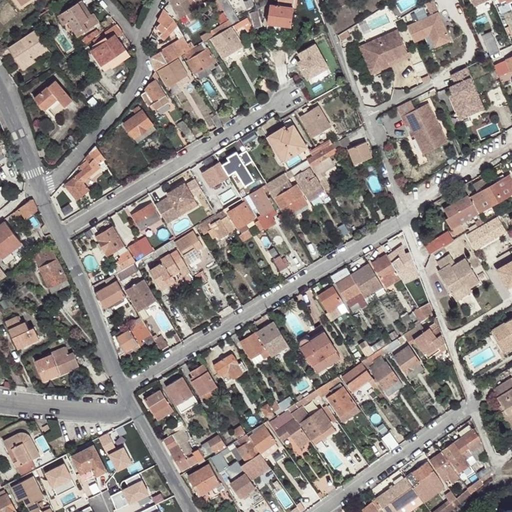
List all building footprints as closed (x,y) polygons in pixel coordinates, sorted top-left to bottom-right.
[(87,8),(82,0),(78,2),(83,11),(87,8)] [(168,0),(178,15),(185,10),(192,6),(188,0),(168,0)] [(223,9),(217,0),(215,0),(211,3),(217,13),(223,9)] [(228,0),(217,0),(223,9),(232,25),(240,20),(228,0)] [(278,0),(277,5),(270,4),(267,23),(291,26),(294,6),(294,0),(278,0)] [(489,0),(475,6),(477,11),(492,4),(489,0)] [(78,2),(63,13),(69,22),(78,36),(99,22),(93,13),(91,15),(87,8),(83,11),(78,2)] [(192,6),(185,10),(187,14),(195,10),(192,6)] [(169,14),(163,9),(157,20),(160,23),(156,27),(162,33),(159,36),(164,40),(174,30),(178,25),(174,19),(169,15),(169,14)] [(258,10),(250,12),(254,27),(262,24),(258,10)] [(437,12),(407,26),(413,41),(429,34),(432,33),(437,45),(449,40),(437,12)] [(69,22),(63,13),(60,15),(65,24),(69,22)] [(247,32),(252,31),(251,24),(248,18),(234,25),(236,29),(243,25),(247,32)] [(212,29),(215,34),(226,27),(223,22),(212,29)] [(112,66),(113,67),(130,55),(117,37),(123,32),(117,24),(94,40),(97,46),(112,66)] [(178,25),(174,30),(179,38),(183,35),(178,25)] [(243,46),(231,26),(211,38),(223,58),(243,46)] [(93,39),(100,34),(98,29),(77,42),(80,47),(93,39)] [(8,48),(20,66),(34,58),(32,55),(36,52),(38,55),(48,48),(36,30),(8,48)] [(397,30),(366,44),(376,67),(408,53),(397,30)] [(483,30),(479,31),(490,55),(500,51),(491,32),(485,34),(483,30)] [(432,33),(429,34),(434,47),(437,45),(432,33)] [(194,46),(188,34),(184,36),(190,47),(194,46)] [(162,49),(163,51),(151,57),(155,70),(181,54),(191,49),(190,47),(184,36),(183,35),(179,38),(162,49)] [(185,53),(188,58),(187,59),(195,73),(215,61),(203,42),(185,53)] [(366,44),(359,47),(371,74),(409,58),(408,53),(376,67),(366,44)] [(106,71),(112,66),(97,46),(91,50),(106,71)] [(511,56),(494,65),(499,76),(511,70),(511,52),(511,53),(511,56)] [(20,66),(22,70),(36,61),(34,58),(20,66)] [(188,75),(178,58),(158,70),(168,87),(176,82),(188,75)] [(85,75),(71,59),(64,65),(78,81),(85,75)] [(465,68),(451,75),(456,85),(450,87),(451,92),(448,93),(457,114),(449,117),(455,130),(482,118),(478,111),(483,109),(465,68)] [(191,80),(188,75),(176,82),(179,88),(191,80)] [(270,90),(263,79),(256,83),(263,94),(270,90)] [(55,80),(34,99),(44,110),(49,106),(58,98),(61,102),(65,106),(72,100),(55,80)] [(145,91),(142,93),(141,95),(148,106),(152,103),(156,109),(170,101),(156,80),(149,84),(150,87),(144,90),(145,91)] [(200,86),(197,81),(191,84),(195,89),(200,86)] [(61,102),(58,98),(49,106),(52,110),(61,102)] [(428,104),(401,117),(406,127),(409,126),(412,132),(414,136),(423,155),(447,143),(428,104)] [(331,126),(319,105),(300,116),(312,137),(331,126)] [(221,108),(215,111),(217,114),(223,125),(231,120),(225,110),(222,111),(221,108)] [(153,124),(142,110),(124,123),(134,138),(153,124)] [(223,125),(217,114),(211,117),(217,128),(223,125)] [(192,131),(185,119),(178,123),(185,135),(192,131)] [(480,138),(500,129),(497,121),(477,129),(480,138)] [(153,124),(134,138),(138,143),(157,129),(153,124)] [(284,130),(282,127),(269,135),(285,161),(308,147),(293,124),(287,128),(284,130)] [(347,136),(333,144),(338,151),(339,153),(345,150),(343,148),(350,144),(349,142),(350,141),(349,139),(347,136)] [(333,143),(330,138),(316,147),(319,151),(333,143)] [(372,157),(366,142),(348,149),(355,164),(372,157)] [(319,152),(307,159),(310,165),(312,167),(319,178),(323,176),(317,166),(315,167),(314,165),(320,162),(324,167),(333,162),(329,156),(338,151),(333,144),(319,152)] [(80,167),(82,170),(65,185),(77,200),(90,190),(83,182),(101,167),(98,164),(105,159),(96,146),(85,158),(88,161),(80,167)] [(264,179),(245,147),(229,156),(238,171),(247,166),(249,170),(251,169),(259,182),(264,179)] [(319,151),(316,147),(309,151),(312,155),(319,151)] [(307,159),(290,169),(294,175),(310,165),(307,159)] [(229,177),(220,162),(204,171),(208,178),(206,179),(211,188),(229,177)] [(321,185),(309,167),(294,176),(305,195),(321,185)] [(267,183),(266,184),(269,190),(270,191),(289,180),(288,178),(294,175),(290,169),(267,183)] [(473,184),(478,192),(496,182),(491,173),(473,184)] [(470,197),(479,213),(511,193),(511,178),(510,174),(496,182),(478,192),(470,197)] [(323,176),(319,178),(321,183),(327,180),(324,175),(323,176)] [(333,190),(327,180),(321,183),(327,193),(333,190)] [(169,196),(155,204),(167,223),(185,212),(182,207),(194,199),(185,183),(168,193),(169,196)] [(303,194),(296,183),(274,197),(281,208),(288,203),(294,212),(307,204),(302,195),(303,194)] [(266,184),(249,194),(256,205),(259,211),(262,216),(274,209),(272,205),(268,198),(264,192),(269,190),(266,184)] [(321,185),(305,195),(308,200),(324,191),(321,185)] [(451,221),(449,223),(455,235),(465,229),(463,226),(467,223),(465,221),(479,213),(470,197),(468,194),(444,208),(449,217),(451,221)] [(22,213),(26,218),(38,209),(33,199),(31,199),(12,214),(15,218),(22,213)] [(194,199),(182,207),(185,212),(198,205),(194,199)] [(228,206),(225,201),(214,208),(217,213),(228,206)] [(244,202),(231,211),(228,212),(238,228),(254,218),(244,202)] [(161,218),(151,203),(132,215),(141,230),(161,218)] [(281,208),(280,208),(283,213),(285,217),(294,212),(288,203),(281,208)] [(274,209),(262,216),(265,220),(277,214),(274,209)] [(199,225),(204,234),(209,231),(212,238),(218,234),(220,239),(229,234),(228,233),(235,229),(226,213),(225,211),(199,225)] [(498,216),(483,225),(485,229),(470,238),(477,249),(493,238),(491,236),(504,227),(498,216)] [(482,217),(475,221),(477,226),(484,222),(482,217)] [(264,228),(259,220),(255,222),(259,230),(264,228)] [(22,243),(5,221),(0,224),(0,255),(2,258),(22,243)] [(117,261),(122,269),(133,263),(135,262),(136,261),(127,247),(126,249),(124,245),(112,226),(96,236),(107,255),(117,250),(121,258),(117,261)] [(177,245),(188,264),(201,256),(197,250),(203,246),(193,230),(175,242),(177,245)] [(448,230),(438,237),(443,246),(444,246),(454,240),(448,230)] [(438,237),(424,245),(430,254),(443,246),(438,237)] [(148,254),(151,259),(177,245),(175,242),(173,239),(148,254)] [(144,251),(139,241),(129,246),(135,256),(144,251)] [(403,245),(387,255),(401,278),(414,272),(415,275),(416,277),(419,276),(417,271),(410,252),(406,253),(403,245)] [(67,278),(52,246),(38,253),(32,258),(34,262),(37,261),(49,287),(67,278)] [(161,258),(163,261),(150,269),(162,289),(176,281),(176,280),(190,272),(177,249),(170,253),(170,252),(161,258)] [(387,254),(371,263),(386,287),(401,278),(387,255),(387,254)] [(440,268),(437,270),(452,293),(468,283),(470,287),(480,281),(465,258),(452,266),(451,264),(455,262),(450,254),(437,262),(440,268)] [(287,267),(280,255),(273,259),(281,271),(287,267)] [(511,260),(497,269),(507,288),(511,285),(511,260)] [(112,264),(117,272),(122,269),(117,261),(112,264)] [(116,273),(120,280),(138,270),(133,263),(122,269),(117,272),(116,273)] [(369,263),(351,274),(368,303),(386,292),(369,263)] [(208,279),(203,270),(195,275),(200,284),(208,279)] [(414,272),(401,278),(403,281),(415,275),(414,272)] [(108,285),(96,291),(105,308),(113,303),(115,308),(128,300),(126,296),(114,274),(104,279),(106,282),(108,285)] [(350,274),(335,283),(349,307),(358,301),(362,307),(368,303),(351,274),(350,274)] [(49,287),(52,293),(70,285),(67,278),(49,287)] [(102,281),(94,285),(95,287),(106,282),(104,279),(102,281)] [(141,280),(154,301),(156,300),(144,279),(141,280)] [(154,301),(141,280),(126,289),(138,310),(154,301)] [(468,283),(452,293),(456,301),(473,291),(470,287),(468,283)] [(333,285),(317,295),(325,308),(338,300),(339,304),(343,302),(333,285)] [(325,308),(328,313),(340,305),(339,304),(338,300),(325,308)] [(358,301),(349,307),(353,313),(362,307),(358,301)] [(430,302),(419,307),(424,316),(426,319),(434,314),(430,302)] [(419,307),(413,311),(418,320),(424,316),(419,307)] [(21,323),(18,315),(5,321),(18,348),(39,338),(34,327),(29,329),(26,321),(21,323)] [(144,321),(141,317),(130,323),(131,325),(133,328),(144,321)] [(511,318),(493,329),(505,350),(511,345),(511,318)] [(129,328),(112,338),(122,363),(142,351),(141,348),(144,346),(140,340),(151,334),(144,321),(133,328),(131,325),(133,328),(130,330),(129,328)] [(274,321),(257,332),(271,356),(289,345),(274,321)] [(421,323),(417,325),(421,332),(425,330),(421,323)] [(413,338),(426,355),(445,342),(439,326),(435,328),(432,325),(421,332),(417,325),(409,330),(403,334),(407,339),(409,341),(413,338)] [(299,344),(300,345),(316,372),(341,356),(324,330),(310,339),(309,338),(308,337),(307,337),(305,337),(304,337),(302,338),(301,339),(300,340),(299,342),(299,344)] [(256,332),(241,341),(251,357),(261,351),(264,357),(269,354),(256,332)] [(401,344),(407,339),(403,334),(397,338),(401,344)] [(161,335),(154,339),(161,350),(169,345),(166,340),(165,341),(161,335)] [(384,337),(370,346),(373,352),(374,352),(382,347),(391,341),(388,337),(385,338),(384,337)] [(382,347),(386,353),(386,354),(401,344),(397,338),(391,341),(382,347)] [(366,339),(360,343),(367,356),(373,352),(370,346),(366,339)] [(447,348),(445,342),(426,355),(428,358),(433,355),(435,357),(447,348)] [(408,346),(394,356),(407,373),(420,363),(408,346)] [(35,361),(43,380),(60,373),(59,370),(70,366),(71,368),(79,365),(74,352),(68,354),(65,347),(51,352),(51,354),(35,361)] [(374,352),(361,360),(362,362),(366,367),(374,362),(373,359),(386,353),(382,347),(374,352)] [(251,357),(254,363),(264,357),(261,351),(251,357)] [(358,351),(352,355),(355,360),(361,356),(358,351)] [(231,354),(215,364),(221,374),(228,369),(233,377),(246,369),(241,362),(237,364),(231,354)] [(372,376),(362,362),(342,377),(352,391),(367,380),(372,376)] [(386,362),(372,372),(384,389),(398,379),(386,362)] [(420,363),(407,373),(411,379),(424,369),(420,363)] [(203,364),(190,372),(193,376),(195,379),(192,381),(203,399),(219,390),(203,364)] [(71,368),(70,366),(59,370),(60,373),(61,375),(71,370),(71,368)] [(329,392),(328,388),(341,380),(338,375),(316,390),(319,395),(321,397),(329,392)] [(183,376),(166,386),(176,404),(177,404),(184,400),(188,408),(198,403),(193,394),(194,394),(183,376)] [(367,380),(373,388),(378,384),(372,376),(367,380)] [(498,396),(497,397),(504,409),(500,412),(510,430),(511,428),(511,377),(493,389),(498,396)] [(398,379),(384,389),(389,396),(403,386),(398,379)] [(327,397),(340,416),(349,409),(353,416),(360,410),(356,404),(343,386),(340,382),(330,389),(333,393),(327,397)] [(373,388),(378,394),(383,391),(378,384),(373,388)] [(160,390),(145,399),(158,419),(173,410),(160,390)] [(289,409),(299,424),(301,423),(301,422),(310,416),(302,405),(319,395),(316,390),(298,401),(294,403),(287,408),(289,409)] [(275,400),(270,403),(277,414),(287,408),(294,403),(290,397),(278,405),(275,400)] [(184,400),(177,404),(182,412),(188,408),(184,400)] [(268,405),(262,408),(267,415),(272,412),(268,405)] [(310,416),(301,422),(301,423),(312,438),(332,425),(331,423),(336,420),(326,406),(321,409),(321,408),(310,416)] [(290,435),(299,447),(310,440),(299,424),(289,409),(269,422),(282,440),(290,435)] [(349,409),(340,416),(344,422),(353,416),(349,409)] [(185,426),(181,420),(165,430),(169,436),(177,431),(185,426)] [(241,425),(232,430),(236,437),(245,431),(241,425)] [(264,425),(249,437),(260,453),(261,453),(275,442),(276,442),(264,425)] [(332,425),(312,438),(315,443),(335,429),(332,425)] [(462,437),(454,442),(466,459),(472,454),(471,453),(482,445),(479,436),(474,428),(472,429),(469,425),(458,432),(462,437)] [(169,436),(162,439),(181,472),(204,458),(204,457),(200,450),(198,448),(193,452),(186,441),(189,439),(182,428),(177,431),(169,436)] [(18,467),(22,475),(33,469),(29,461),(32,459),(40,455),(31,438),(30,436),(29,435),(28,434),(27,433),(25,432),(23,432),(21,432),(19,432),(18,433),(3,441),(8,450),(12,448),(21,465),(18,467)] [(108,433),(99,437),(107,452),(116,448),(108,433)] [(201,445),(202,446),(198,448),(200,450),(204,457),(214,451),(216,453),(226,446),(218,433),(201,445)] [(247,434),(237,440),(241,446),(238,448),(247,461),(241,465),(246,472),(251,480),(270,467),(260,453),(249,437),(247,434)] [(275,442),(261,453),(264,458),(279,447),(275,442)] [(454,442),(442,451),(454,469),(456,467),(456,468),(460,466),(463,470),(470,465),(466,459),(454,442)] [(71,455),(81,474),(92,468),(96,476),(108,470),(94,443),(71,455)] [(472,454),(466,459),(470,465),(481,457),(484,467),(489,464),(482,445),(471,453),(472,454)] [(216,453),(210,457),(219,473),(228,468),(221,455),(230,450),(227,446),(226,446),(216,453)] [(12,448),(8,450),(18,467),(21,465),(12,448)] [(442,451),(429,460),(436,470),(445,482),(450,478),(453,483),(460,477),(454,469),(442,451)] [(429,460),(406,476),(421,497),(433,488),(430,484),(439,477),(434,471),(436,470),(429,460)] [(209,463),(188,475),(199,495),(207,491),(213,487),(221,483),(209,463)] [(484,467),(476,473),(480,479),(482,482),(493,474),(489,464),(484,467)] [(92,468),(81,474),(85,482),(96,476),(92,468)] [(249,477),(246,472),(230,483),(240,497),(256,487),(251,480),(249,477)] [(19,501),(25,498),(31,511),(52,511),(50,507),(42,511),(37,501),(44,497),(34,476),(12,487),(19,501)] [(406,477),(384,493),(385,495),(397,511),(419,495),(406,477)] [(439,477),(430,484),(433,488),(442,482),(439,477)] [(480,479),(468,489),(472,494),(484,484),(482,482),(480,479)] [(213,487),(207,491),(211,498),(217,495),(213,487)] [(321,499),(312,487),(304,493),(313,505),(321,499)] [(468,489),(457,498),(460,503),(472,494),(468,489)] [(7,494),(4,490),(0,492),(0,511),(15,511),(16,511),(7,494)] [(385,495),(377,500),(385,511),(395,511),(397,511),(385,495)] [(385,511),(377,500),(376,498),(356,511),(385,511)] [(446,502),(433,511),(449,511),(460,503),(457,498),(448,505),(446,502)]
